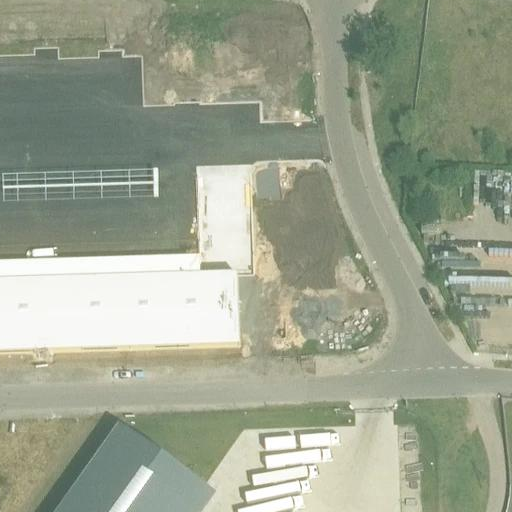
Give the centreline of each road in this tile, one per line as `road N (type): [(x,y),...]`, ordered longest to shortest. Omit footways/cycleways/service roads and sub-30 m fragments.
road 1 (unclassified): [(0,392),(438,381)]
road 2 (unclassified): [(340,0),(337,89),(353,180),(438,381)]
road 3 (unclassified): [(494,511),(500,480),(489,384)]
